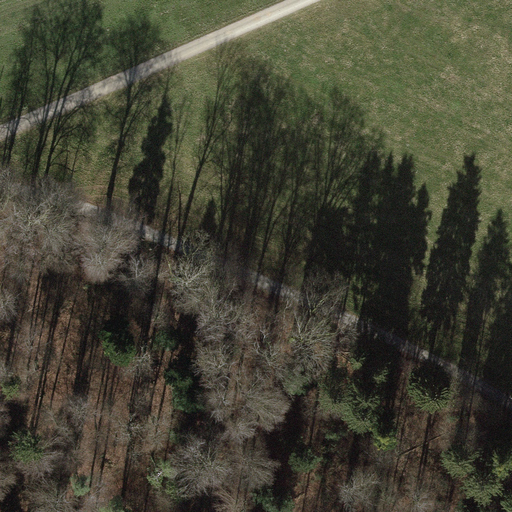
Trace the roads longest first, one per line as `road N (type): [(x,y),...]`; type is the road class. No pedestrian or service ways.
road 1 (track): [(0,132),(306,0)]
road 2 (track): [(511,404),(397,340)]
